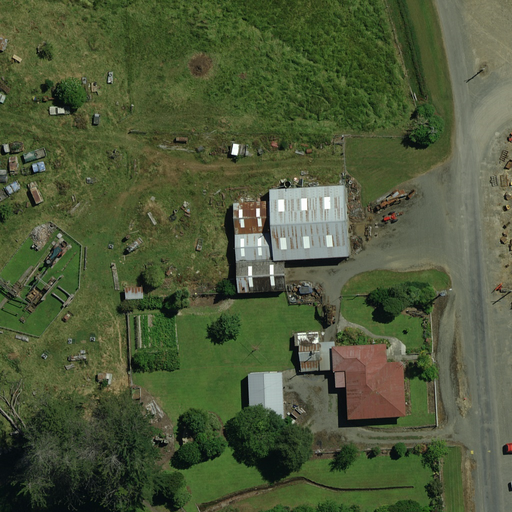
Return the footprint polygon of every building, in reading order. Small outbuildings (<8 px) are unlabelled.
[(338,193),(268,198),(273,274),(343,269),(338,193)] [(266,213),(222,216),(228,305),(271,302),(266,213)] [(328,330),(297,332),(299,375),(331,373),(328,330)] [(390,357),(336,360),(341,433),(395,430),(390,357)] [(283,373),(249,374),(251,424),(285,423),(283,373)]
